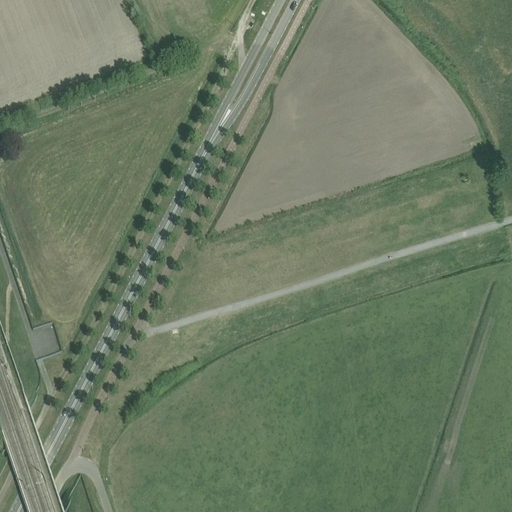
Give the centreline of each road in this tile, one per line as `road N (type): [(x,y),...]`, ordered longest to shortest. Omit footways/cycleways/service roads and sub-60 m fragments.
road 1 (primary): [(17,511),(220,126)]
road 2 (primary): [(220,126),(298,0)]
road 3 (primary): [(280,0),(220,126)]
